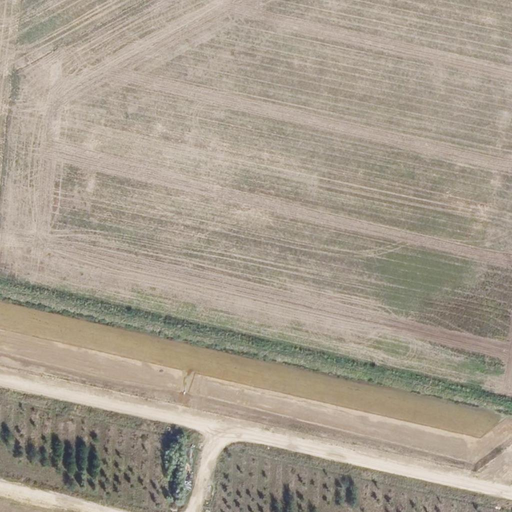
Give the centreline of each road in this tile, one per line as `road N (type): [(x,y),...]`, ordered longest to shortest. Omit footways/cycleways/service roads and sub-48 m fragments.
road 1 (track): [(511,495),(219,430)]
road 2 (track): [(0,380),(219,430)]
